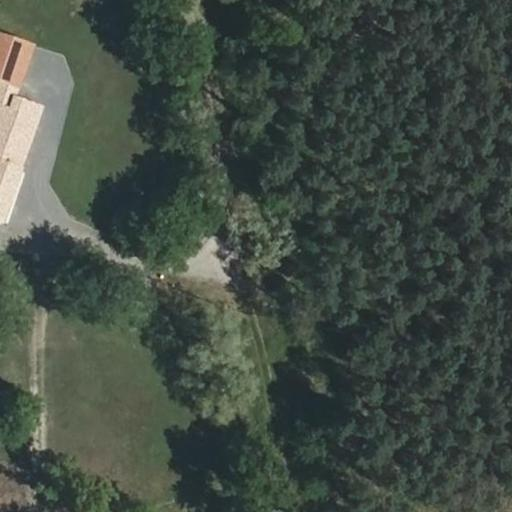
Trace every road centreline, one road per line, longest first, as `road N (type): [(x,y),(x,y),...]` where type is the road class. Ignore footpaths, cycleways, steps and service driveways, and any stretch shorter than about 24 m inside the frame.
road 1 (track): [(277,511),(268,386),(226,294)]
road 2 (unknown): [(0,232),(177,248),(221,243)]
